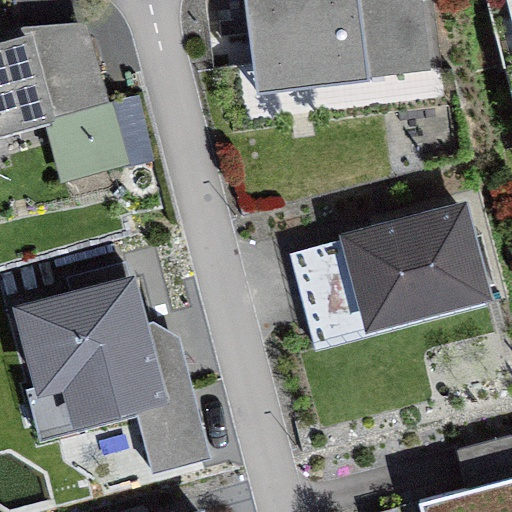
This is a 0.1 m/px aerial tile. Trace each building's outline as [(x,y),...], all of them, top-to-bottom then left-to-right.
[(245,0),(255,83),(441,61),(433,0),(245,0)] [(511,0),(486,0),(511,98),(511,0)] [(16,26),(0,29),(0,130),(45,119),(62,174),(130,158),(112,92),(108,93),(85,16),(28,20),(16,22),(16,26)] [(121,94),(135,145),(153,140),(138,89),(121,94)] [(341,231),(289,245),(316,345),(486,301),(483,290),(492,287),(467,191),(339,224),(341,231)] [(137,262),(14,292),(35,379),(28,382),(38,433),(136,409),(150,468),(202,455),(201,451),(211,450),(178,330),(155,315),(143,273),(140,273),(137,262)] [(421,489),(425,511),(511,511),(511,433),(457,446),(465,479),(421,489)] [(210,511),(206,498),(152,511),(210,511)] [(367,511),(402,511),(400,501),(366,509),(367,511)]
